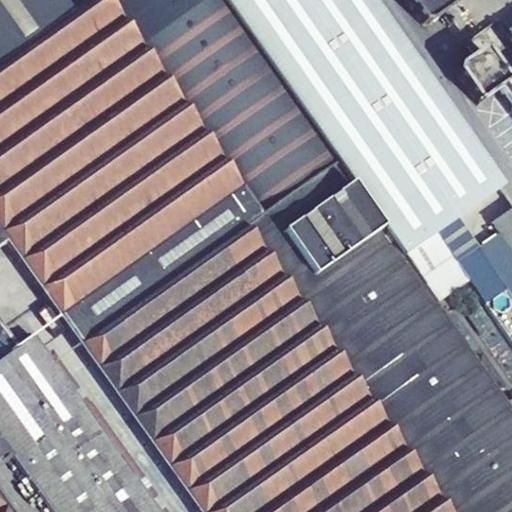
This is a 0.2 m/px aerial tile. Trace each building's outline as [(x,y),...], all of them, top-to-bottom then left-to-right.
[(367,0),(0,0),(0,247),(5,244),(179,491),(194,511),(511,511),(511,478),(468,418),(500,395),(435,304),(402,257),(433,235),(455,220),(498,189),(367,0)] [(446,0),(402,0),(421,26),(426,26),(452,8),(446,0)] [(506,85),(482,51),(456,70),(455,75),(477,106),(497,91),(506,85)] [(511,80),(506,85),(497,91),(511,111),(511,80)] [(498,234),(498,235),(511,225),(511,209),(490,224),(498,234)] [(511,241),(511,225),(498,235),(506,246),(511,241)] [(502,269),(511,262),(511,254),(506,246),(498,235),(498,234),(485,244),(502,269)] [(435,304),(467,283),(454,264),(433,235),(402,257),(435,304)] [(499,282),(476,249),(454,264),(467,283),(478,298),(499,282)] [(505,290),(499,282),(478,298),(483,306),(505,290)] [(155,511),(150,504),(44,355),(33,339),(18,350),(0,325),(0,445),(12,463),(47,511),(155,511)] [(44,355),(150,504),(157,499),(89,404),(88,405),(50,351),(44,355)] [(511,412),(506,404),(500,395),(468,418),(511,478),(511,412)] [(0,445),(0,471),(12,463),(0,445)] [(8,511),(0,500),(0,511),(8,511)]
